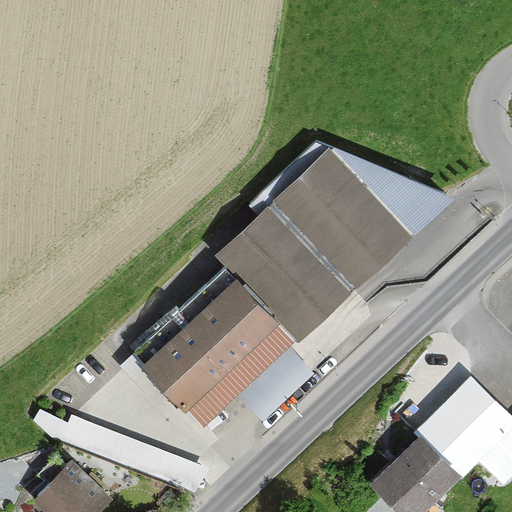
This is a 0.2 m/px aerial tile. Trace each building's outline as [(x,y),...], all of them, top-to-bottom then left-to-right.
[(455,200),(312,148),(250,205),(258,213),(213,255),(226,269),(136,352),(203,424),(294,340),(298,345),(455,200)] [(314,373),(284,341),(233,389),(263,421),(314,373)] [(511,417),(467,375),(363,487),(389,511),(420,511),(454,476),(461,484),(483,461),(506,483),(511,475),(511,417)] [(39,409),(34,420),(57,441),(195,492),(208,469),(73,415),(69,425),(39,409)] [(90,511),(104,500),(65,459),(24,498),(37,511),(90,511)]
